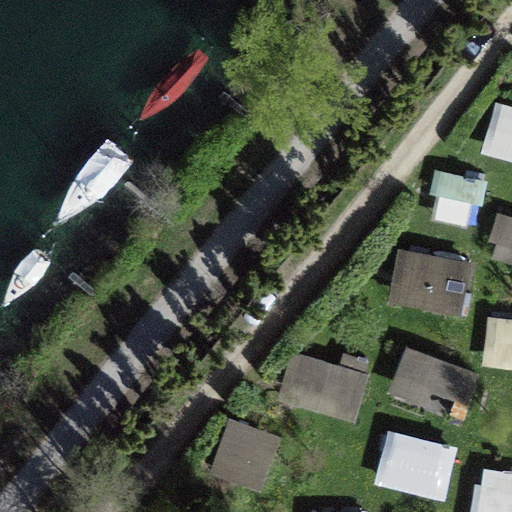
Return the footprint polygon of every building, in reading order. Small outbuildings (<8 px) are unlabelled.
[(511,90),(507,89),(490,138),(511,145),(511,90)] [(472,305),(483,249),(410,235),(399,291),(472,305)] [(511,304),(498,302),(492,353),(511,355),(511,304)] [(302,337),(289,392),(366,411),(379,356),(302,337)] [(399,383),(458,402),(472,355),(414,337),(399,383)] [(272,481),(294,426),(241,405),(219,460),(272,481)] [(452,490),(467,436),(398,418),(384,471),(452,490)] [(511,511),(511,465),(483,463),(478,511),(511,511)] [(323,511),(374,511),(375,507),(325,501),(323,511)]
